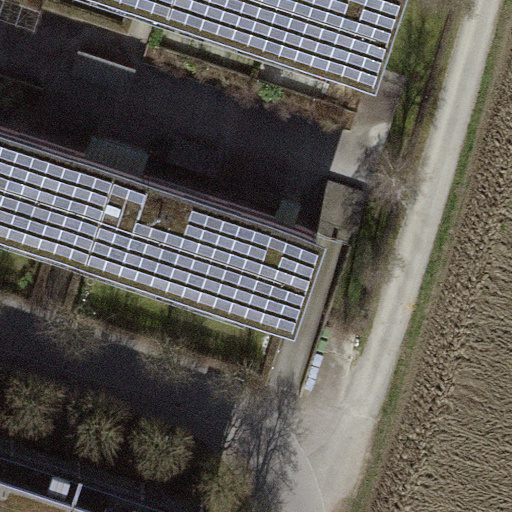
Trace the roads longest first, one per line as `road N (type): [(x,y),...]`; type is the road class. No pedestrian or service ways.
road 1 (track): [(486,0),(351,462),(307,490)]
road 2 (residential): [(0,322),(234,402),(290,455),(311,511)]
